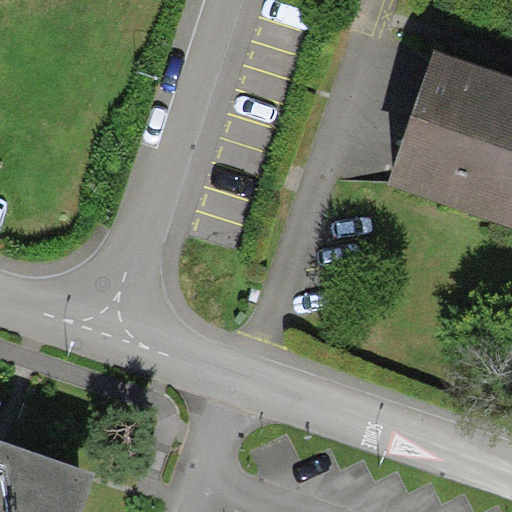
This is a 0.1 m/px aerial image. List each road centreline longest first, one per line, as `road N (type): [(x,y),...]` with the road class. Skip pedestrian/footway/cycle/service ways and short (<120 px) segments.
road 1 (residential): [(511,468),(106,335)]
road 2 (unknown): [(227,373),(397,0)]
road 3 (residential): [(217,0),(106,335)]
